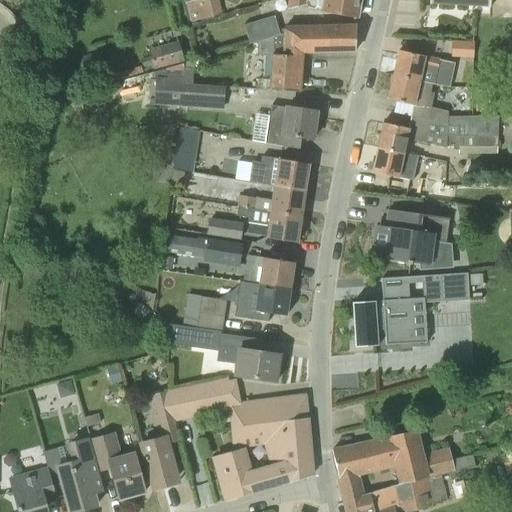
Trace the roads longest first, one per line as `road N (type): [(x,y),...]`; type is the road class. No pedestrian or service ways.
road 1 (unclassified): [(328,490),(318,383),(327,269),(379,0)]
road 2 (track): [(0,296),(33,0)]
